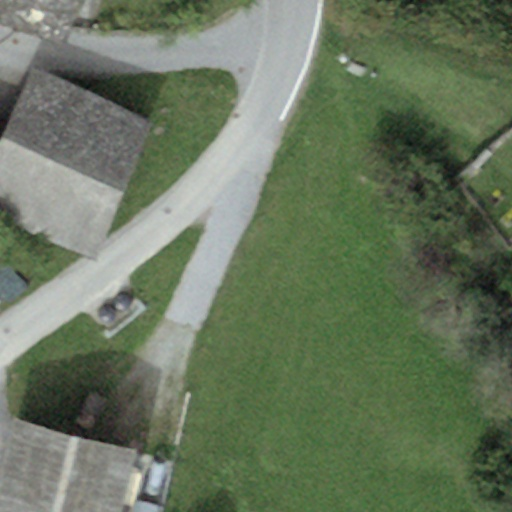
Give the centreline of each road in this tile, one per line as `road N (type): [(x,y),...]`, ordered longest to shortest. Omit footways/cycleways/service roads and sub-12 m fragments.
road 1 (tertiary): [(295,33),(241,147),(135,263),(0,342)]
road 2 (residential): [(0,23),(83,52),(136,55),(295,33)]
